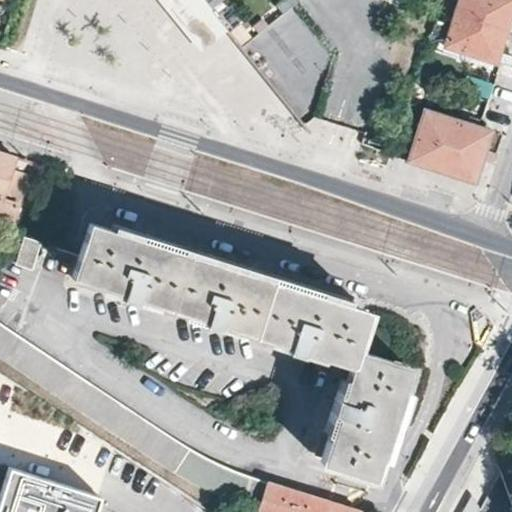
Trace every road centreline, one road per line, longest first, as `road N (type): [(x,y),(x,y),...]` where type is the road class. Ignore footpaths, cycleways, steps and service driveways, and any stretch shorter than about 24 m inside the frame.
road 1 (tertiary): [(483,236),(0,79)]
road 2 (tertiary): [(511,361),(427,511)]
